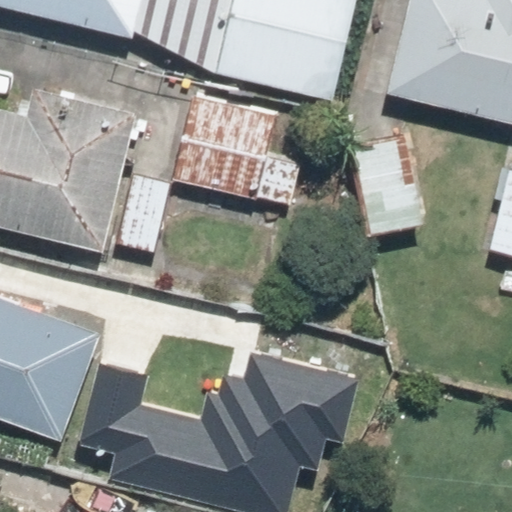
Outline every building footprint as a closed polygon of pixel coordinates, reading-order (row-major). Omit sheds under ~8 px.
[(224,63),(342,93),(365,0),(36,0),(143,26),(144,20),(224,63)] [(511,0),(418,0),(398,81),(511,110),(511,0)] [(0,94),(0,213),(113,240),(115,233),(163,244),(180,173),(132,162),(147,101),(44,77),(37,104),(0,94)] [(202,85),(181,169),(297,197),(306,158),(274,150),(284,105),(202,85)] [(432,213),(413,125),(352,137),(371,226),(432,213)] [(511,245),(511,163),(494,242),(511,245)] [(113,320),(0,278),(0,403),(73,430),(113,320)] [(109,348),(92,424),(126,432),(118,465),(298,505),(310,456),(324,459),(331,430),(356,436),(372,362),(253,335),(248,359),(229,355),(223,380),(216,379),(210,405),(142,390),(150,357),(109,348)] [(48,511),(0,500),(0,511),(48,511)]
